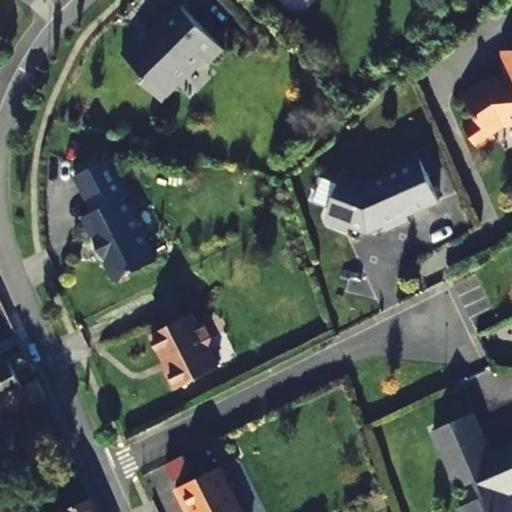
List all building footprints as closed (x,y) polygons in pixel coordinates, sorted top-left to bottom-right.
[(223,51),(180,5),(144,41),(138,35),(121,53),(145,76),(141,79),(161,100),(202,60),(208,66),(223,51)] [(476,119),(463,128),(476,147),(494,137),(489,131),(501,123),(511,121),(511,50),(502,51),(506,83),(481,85),(462,98),(476,119)] [(421,159),(417,151),(398,160),(401,168),(421,159)] [(130,197),(111,158),(76,176),(94,212),(84,217),(117,282),(157,262),(126,199),(130,197)] [(401,168),(366,183),(343,174),(327,216),(331,222),(344,228),(351,225),(367,232),(383,225),(406,215),(439,201),(421,159),(401,168)] [(408,219),(406,215),(383,225),(385,230),(408,219)] [(197,323),(193,314),(152,335),(169,369),(167,370),(177,390),(219,369),(208,346),(211,337),(205,325),(197,323)] [(0,400),(23,387),(10,363),(0,368),(0,400)] [(44,398),(36,380),(23,387),(0,400),(0,417),(2,421),(44,398)] [(458,507),(460,511),(511,511),(511,504),(507,492),(511,489),(511,444),(500,449),(503,456),(494,461),(472,412),(432,428),(457,487),(480,478),(487,493),(458,507)] [(185,454),(168,458),(173,478),(190,474),(185,454)] [(243,511),(221,466),(176,488),(187,511),(243,511)] [(95,511),(90,500),(63,511),(42,511),(41,510),(37,511),(95,511)]
